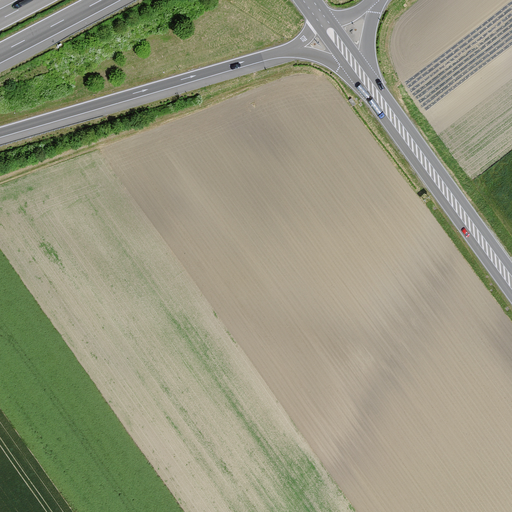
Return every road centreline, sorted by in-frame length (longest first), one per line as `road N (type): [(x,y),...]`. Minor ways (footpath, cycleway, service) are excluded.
road 1 (motorway): [(0,132),(289,49)]
road 2 (secondary): [(511,282),(367,83)]
road 3 (track): [(0,180),(116,138)]
